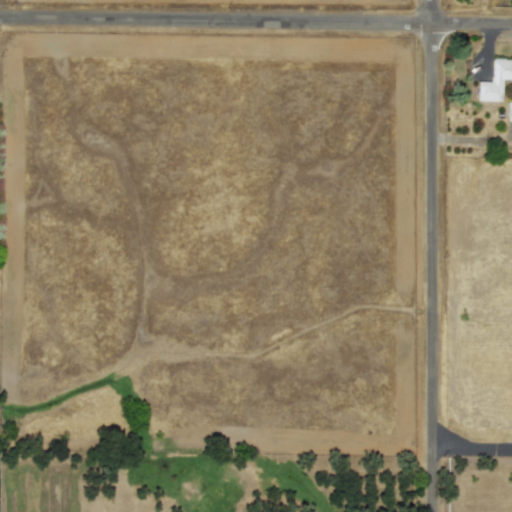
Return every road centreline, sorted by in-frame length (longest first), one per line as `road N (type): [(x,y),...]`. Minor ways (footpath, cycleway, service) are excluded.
road 1 (residential): [(511,22),(0,16)]
road 2 (residential): [(439,511),(438,0)]
